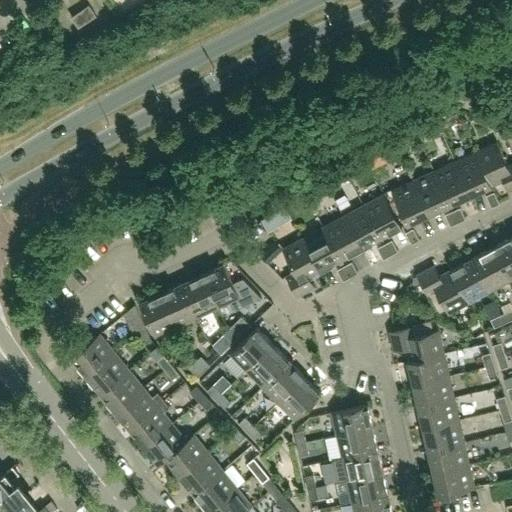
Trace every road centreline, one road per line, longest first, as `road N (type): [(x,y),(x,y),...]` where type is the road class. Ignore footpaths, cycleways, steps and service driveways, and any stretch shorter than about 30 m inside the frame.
road 1 (residential): [(167,511),(47,356),(45,333),(125,265),(149,269),(217,219),(296,299),(343,303)]
road 2 (secondary): [(0,198),(175,99),(388,0)]
road 3 (secondary): [(313,0),(0,164)]
road 4 (residential): [(418,511),(384,373),(343,303)]
road 5 (residential): [(124,511),(0,349)]
road 6 (residential): [(343,303),(361,280),(511,209)]
